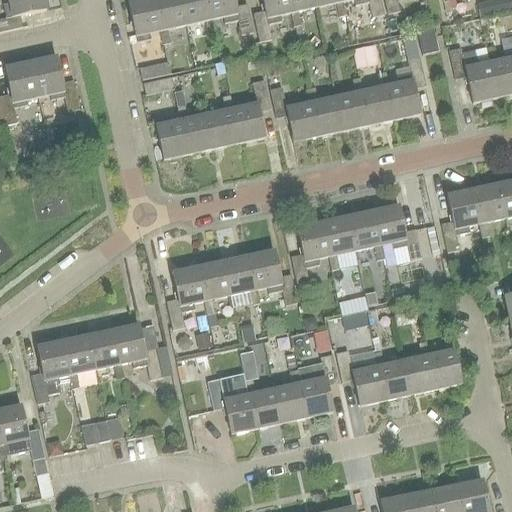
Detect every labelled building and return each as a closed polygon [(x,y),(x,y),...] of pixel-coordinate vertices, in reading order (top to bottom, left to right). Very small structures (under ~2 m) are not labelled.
[(45,12),(41,0),(6,0),(7,5),(1,6),(4,20),(0,20),(0,33),(20,29),(18,18),(45,12)] [(158,33),(151,0),(145,0),(126,4),(134,44),(149,41),(148,35),(158,33)] [(177,0),(151,0),(158,33),(160,46),(168,45),(165,32),(183,28),(177,0)] [(209,22),(203,0),(177,0),(183,28),(203,23),(206,37),(213,35),(210,22),(209,22)] [(230,0),(203,0),(209,22),(210,22),(220,20),(222,26),(235,23),(238,38),(250,35),(244,7),(232,10),(230,0)] [(279,17),(289,15),(289,14),(286,0),(259,0),(263,13),(250,16),(257,44),(269,41),(266,26),(280,23),(279,17)] [(286,0),(289,14),(289,15),(292,28),(300,26),(297,13),(315,9),(312,0),(286,0)] [(345,17),(342,3),(340,3),(339,0),(312,0),(315,9),(334,5),(337,18),(345,17)] [(339,0),(340,3),(342,3),(352,1),(354,7),(366,4),(369,19),(381,16),(377,0),(339,0)] [(381,0),(385,15),(397,13),(394,0),(381,0)] [(421,58),(437,54),(431,31),(416,35),(421,58)] [(499,63),(488,65),(496,100),(511,96),(511,39),(509,41),(511,55),(498,58),(499,63)] [(496,100),(488,65),(476,68),(475,63),(462,65),(458,51),(447,54),(453,83),(465,81),(470,106),(496,100)] [(27,65),(35,100),(48,97),(49,103),(62,100),(65,114),(78,112),(71,83),(60,86),(55,59),(27,65)] [(417,60),(405,63),(409,78),(395,81),(396,86),(387,88),(385,88),(392,123),(418,117),(412,91),(424,89),(417,60)] [(25,102),(35,100),(27,65),(3,70),(9,96),(0,98),(0,112),(3,128),(15,126),(11,111),(26,108),(25,102)] [(170,77),(168,65),(139,71),(142,83),(170,77)] [(367,128),(392,123),(385,88),(387,88),(384,74),(377,76),(380,89),(362,93),(359,94),(367,128)] [(174,92),(171,80),(143,86),(145,98),(174,92)] [(359,94),(362,93),(359,80),(351,82),(354,95),(334,99),(342,134),(367,128),(359,94)] [(229,111),(236,146),(262,140),(256,114),(267,112),(261,83),(250,85),(253,99),(238,103),(240,109),(230,111),(229,111)] [(291,145),(316,139),(309,105),(307,105),(296,108),(295,102),(282,104),(279,90),(267,93),(273,122),(285,119),(291,145)] [(309,105),(316,139),(342,134),(334,99),(314,104),(311,90),(304,92),(307,105),(309,105)] [(211,151),(236,146),(229,111),(230,111),(227,97),(219,99),(222,113),(203,117),(211,151)] [(178,122),(186,157),(211,151),(203,117),(184,121),(181,108),(174,110),(177,123),(178,122)] [(160,162),(186,157),(178,122),(177,123),(167,125),(165,120),(151,123),(160,162)] [(511,184),(495,188),(502,221),(511,219),(511,184)] [(477,227),(476,227),(478,240),(487,239),(484,225),(502,221),(495,188),(470,193),(477,227)] [(465,229),(476,227),(477,227),(470,193),(445,199),(450,224),(439,227),(445,254),(457,252),(454,237),(466,235),(465,229)] [(396,209),(370,214),(378,249),(379,248),(389,246),(390,251),(404,248),(408,264),(420,261),(413,233),(401,235),(396,209)] [(382,262),(379,248),(378,249),(370,214),(345,220),(353,254),(370,250),(373,264),(382,262)] [(327,259),(326,260),(329,274),(337,272),(334,258),(353,254),(345,220),(320,225),(327,259)] [(316,262),(326,260),(327,259),(320,225),(294,231),(300,258),(288,260),(294,289),(307,286),(303,271),(317,268),(316,262)] [(271,255),(246,260),(253,293),(254,293),(265,291),(266,298),(280,295),(283,310),(294,307),(288,278),(276,281),(271,255)] [(253,293),(246,260),(221,265),(228,299),(246,295),(249,308),(257,307),(254,293),(253,293)] [(203,304),(205,318),(206,318),(212,316),(209,303),(228,299),(221,265),(196,271),(203,304)] [(203,304),(196,271),(170,276),(176,302),(165,305),(171,334),(182,331),(179,317),(192,314),(190,307),(203,304)] [(511,297),(503,299),(508,325),(511,323),(511,297)] [(118,368),(119,367),(129,365),(130,371),(144,368),(147,384),(160,381),(159,380),(171,377),(165,350),(142,355),(137,329),(111,335),(118,368)] [(122,382),(119,367),(118,368),(111,335),(86,340),(93,373),(112,369),(115,383),(122,382)] [(68,379),(65,380),(68,393),(76,392),(73,378),(93,373),(86,340),(61,345),(68,379)] [(426,360),(433,393),(458,387),(451,354),(452,354),(449,340),(441,342),(444,356),(427,359),(426,360)] [(56,382),(65,380),(68,379),(61,345),(35,351),(41,376),(29,379),(35,407),(46,405),(45,398),(58,395),(56,388),(58,388),(56,382)] [(408,398),(433,393),(426,360),(427,359),(424,345),(416,347),(419,361),(400,365),(408,398)] [(345,355),(334,357),(340,386),(351,383),(357,409),(382,404),(375,371),(374,371),(364,373),(362,368),(348,371),(345,355)] [(375,371),(382,404),(408,398),(400,365),(382,369),(379,356),(371,357),(374,371),(375,371)] [(319,367),(295,373),(295,374),(305,421),(331,415),(325,389),(336,387),(330,358),(318,361),(319,367)] [(189,359),(174,362),(176,372),(191,368),(189,359)] [(272,393),(280,426),(305,421),(295,374),(288,375),(291,389),(272,393)] [(247,398),(246,398),(235,401),(234,395),(220,398),(217,383),(205,385),(211,414),(223,412),(229,437),(254,432),(247,398)] [(247,398),(254,432),(280,426),(272,393),(253,397),(250,384),(243,385),(246,398),(247,398)] [(0,442),(1,448),(2,448),(13,446),(14,452),(27,449),(30,464),(43,461),(37,432),(24,435),(18,409),(0,413),(0,442)] [(105,424),(109,443),(121,440),(116,421),(105,424)] [(109,443),(105,424),(93,426),(97,446),(109,443)] [(486,511),(480,483),(455,489),(459,511),(486,511)] [(459,511),(455,489),(429,494),(433,511),(459,511)] [(433,511),(429,494),(404,500),(406,511),(433,511)] [(379,511),(406,511),(404,500),(378,506),(379,511)]
